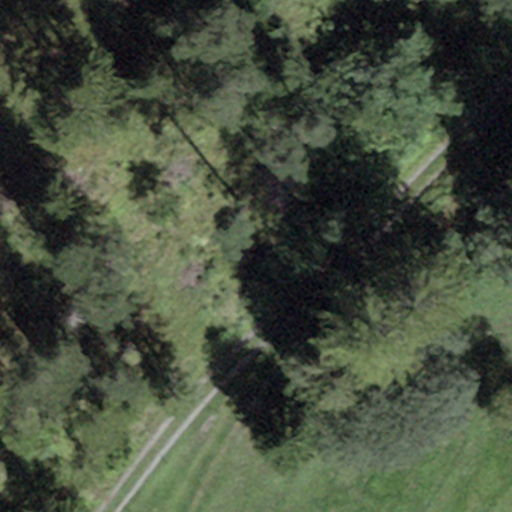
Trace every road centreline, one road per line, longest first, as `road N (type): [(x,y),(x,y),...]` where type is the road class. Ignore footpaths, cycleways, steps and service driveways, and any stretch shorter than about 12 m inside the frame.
road 1 (track): [(123,511),(175,433),(511,85)]
road 2 (track): [(288,315),(207,511)]
